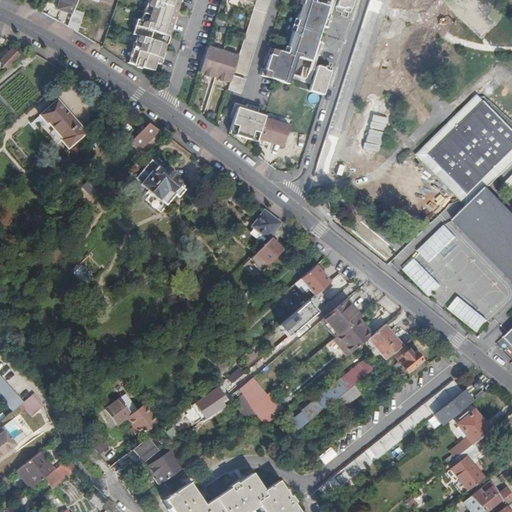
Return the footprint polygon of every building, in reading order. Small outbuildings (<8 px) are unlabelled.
[(73,11),(76,0),(60,0),(56,10),(61,12),(58,22),(68,25),(73,11)] [(150,0),(148,8),(146,8),(141,24),(137,22),(132,37),(138,39),(137,44),(135,44),(130,60),(132,60),(130,66),(136,68),(136,70),(141,71),(142,70),(154,74),(156,66),(162,68),(166,56),(160,53),(162,46),(149,41),(150,37),(164,41),(167,30),(173,32),(177,20),(171,18),(176,3),(182,5),(183,0),(150,0)] [(247,78),(270,0),(256,0),(254,7),(245,37),(238,58),(234,74),(247,78)] [(315,6),(316,0),(296,0),(305,3),(303,8),(302,8),(297,24),(298,24),(294,36),(293,36),(288,51),(290,51),(288,56),(274,52),(272,58),(270,58),(266,73),(267,73),(266,79),(276,82),(289,86),(297,59),(311,64),(313,57),(319,59),(323,47),(317,45),(322,30),(328,31),(332,19),(326,17),(328,10),(315,6)] [(351,13),(354,0),(339,0),(336,10),(344,13),(344,11),(351,13)] [(68,25),(67,28),(77,35),(84,15),(73,11),(68,25)] [(233,77),(234,74),(238,58),(208,49),(203,64),(199,75),(205,77),(204,79),(210,81),(211,79),(212,75),(220,78),(219,81),(218,83),(224,86),(225,83),(230,85),(233,77)] [(0,64),(6,71),(18,59),(11,51),(0,61),(0,64)] [(323,97),(331,74),(324,72),(325,70),(317,68),(309,93),(323,97)] [(230,85),(228,92),(241,96),(246,81),(233,77),(230,85)] [(363,121),(359,120),(349,153),(371,160),(382,127),(378,126),(382,116),(385,118),(390,103),(368,95),(363,110),(366,111),(363,121)] [(511,151),(467,196),(429,157),(483,104),(476,97),(416,157),(464,206),(464,205),(467,208),(487,189),(499,177),(511,164),(511,151)] [(85,134),(57,102),(40,117),(47,125),(45,126),(60,143),(61,142),(68,150),(85,134)] [(467,196),(511,151),(511,133),(483,104),(429,157),(467,196)] [(257,143),(258,140),(264,121),(265,119),(257,116),(259,110),(246,106),(245,112),(237,110),(238,107),(234,106),(230,120),(233,121),(230,134),(235,135),(235,137),(250,142),(251,140),(257,143)] [(258,140),(283,148),(289,129),(264,121),(258,140)] [(152,139),(158,133),(148,126),(129,145),(136,153),(143,146),(142,145),(147,139),(152,139)] [(412,156),(410,158),(388,180),(401,192),(410,201),(416,195),(411,189),(420,180),(425,186),(434,178),(412,156)] [(164,173),(150,162),(135,179),(142,185),(141,186),(148,193),(143,198),(161,214),(176,196),(179,199),(185,191),(169,177),(171,175),(165,171),(164,173)] [(436,181),(434,178),(425,186),(422,190),(416,195),(410,201),(413,204),(436,181)] [(502,184),(504,182),(500,179),(495,184),(499,187),(502,184)] [(422,190),(425,186),(420,180),(411,189),(416,195),(422,190)] [(91,200),(98,195),(91,183),(81,190),(83,193),(87,199),(89,198),(91,200)] [(511,214),(487,189),(467,208),(459,215),(453,221),(463,231),(482,212),(511,242),(511,264),(504,273),(511,280),(511,214)] [(464,205),(464,206),(457,213),(459,215),(467,208),(464,205)] [(463,231),(504,273),(511,264),(511,242),(482,212),(463,231)] [(267,241),(280,226),(264,214),(252,229),(267,241)] [(293,265),(317,243),(311,239),(289,259),(293,265)] [(281,252),(271,241),(249,261),(253,265),(252,265),(260,272),(281,252)] [(313,298),(328,285),(315,268),(294,286),(302,295),(307,291),(313,298)] [(229,310),(235,317),(248,305),(242,298),(227,282),(222,287),(236,303),(229,310)] [(242,298),(248,305),(253,301),(247,294),(242,298)] [(310,307),(307,303),(300,310),(290,317),(278,327),(281,332),(284,329),(289,335),(328,303),(322,296),(310,307)] [(357,320),(359,319),(351,309),(349,311),(343,303),(320,322),(334,339),(335,338),(357,320)] [(179,315),(181,318),(184,323),(195,313),(187,304),(178,312),(179,315)] [(286,313),(290,317),(300,310),(296,305),(286,313)] [(371,337),(357,320),(335,338),(349,355),(367,340),(371,337)] [(164,326),(157,330),(161,335),(167,331),(164,326)] [(402,348),(384,326),(371,337),(367,340),(384,362),(393,355),(402,348)] [(404,346),(402,348),(393,355),(396,360),(408,351),(404,346)] [(412,356),(408,351),(396,360),(396,361),(410,379),(425,367),(415,354),(412,356)] [(219,374),(221,376),(228,370),(215,355),(208,361),(219,374)] [(298,418),(304,425),(336,400),(352,387),(352,386),(371,371),(363,361),(300,412),(302,414),(298,418)] [(0,394),(2,397),(13,388),(6,380),(0,384),(0,394)] [(238,391),(241,396),(250,409),(260,401),(265,396),(252,380),(238,391)] [(318,489),(326,499),(327,501),(428,419),(452,400),(461,392),(452,381),(318,489)] [(392,390),(394,392),(404,385),(402,382),(392,390)] [(353,387),(336,400),(343,408),(359,395),(353,387)] [(15,411),(26,403),(13,388),(2,397),(15,411)] [(191,407),(202,422),(218,411),(215,406),(222,401),(214,390),(201,400),(201,399),(191,407)] [(231,397),(234,401),(241,396),(238,391),(231,397)] [(270,393),(265,396),(260,401),(264,406),(274,398),(270,393)] [(40,404),(33,396),(27,402),(34,409),(40,404)] [(134,429),(140,438),(157,424),(145,407),(137,412),(125,396),(105,411),(117,427),(127,420),(134,429)] [(428,419),(437,430),(461,411),(452,400),(428,419)] [(260,401),(250,409),(254,414),(264,406),(260,401)] [(254,414),(257,418),(268,410),(264,406),(254,414)] [(257,418),(257,419),(263,428),(274,418),(268,410),(257,418)] [(460,455),(473,444),(489,431),(474,412),(468,417),(467,414),(468,413),(467,413),(455,422),(467,439),(455,448),(460,455)] [(109,445),(93,427),(82,437),(98,455),(109,445)] [(131,445),(140,438),(134,429),(124,436),(131,445)] [(0,459),(21,444),(14,436),(11,439),(6,432),(0,437),(0,459)] [(147,439),(131,452),(141,465),(157,453),(147,439)] [(456,458),(454,459),(458,464),(450,470),(467,491),(483,479),(469,462),(480,453),(473,444),(460,455),(456,458)] [(451,452),(456,458),(460,455),(455,448),(451,452)] [(319,458),(325,465),(336,457),(330,450),(319,458)] [(57,471),(42,452),(18,471),(33,489),(57,471)] [(177,464),(169,453),(145,471),(153,481),(177,464)] [(125,454),(109,467),(115,474),(131,461),(125,454)] [(71,471),(65,464),(57,470),(63,478),(71,471)] [(297,511),(293,504),(294,503),(291,498),(289,499),(278,483),(263,493),(251,476),(235,486),(234,484),(228,489),(229,490),(202,508),(187,486),(169,498),(168,497),(164,499),(165,501),(163,502),(169,511),(249,511),(258,507),(261,511),(297,511)] [(498,511),(504,507),(490,489),(482,495),(479,491),(470,497),(482,511),(498,511)]
